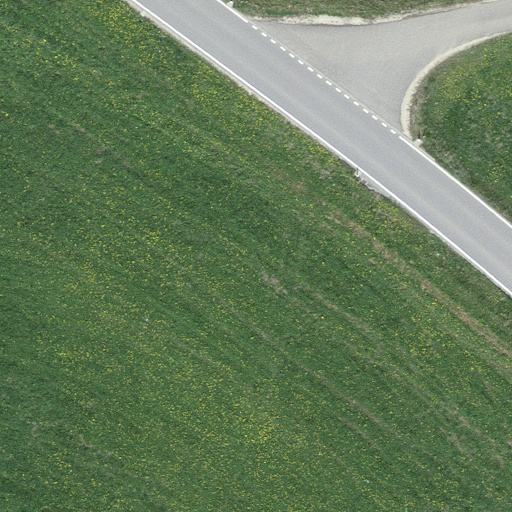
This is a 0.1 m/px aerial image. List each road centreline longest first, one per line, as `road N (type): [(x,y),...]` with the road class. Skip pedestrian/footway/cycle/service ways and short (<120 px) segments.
road 1 (tertiary): [(511,260),(345,114),(194,0)]
road 2 (track): [(345,114),(420,39),(511,25)]
